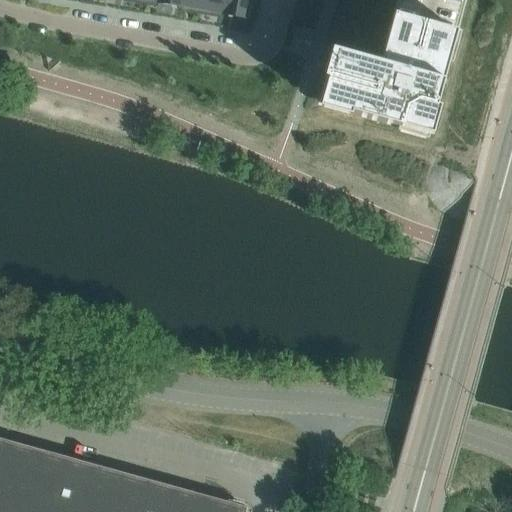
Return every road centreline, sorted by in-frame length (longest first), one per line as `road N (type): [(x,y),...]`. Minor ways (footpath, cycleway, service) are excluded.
road 1 (secondary): [(411,511),(511,149)]
road 2 (residential): [(285,0),(270,47),(246,56),(0,8)]
road 3 (unclassified): [(317,403),(154,386),(0,347)]
road 4 (unclassified): [(511,451),(400,413),(317,403)]
